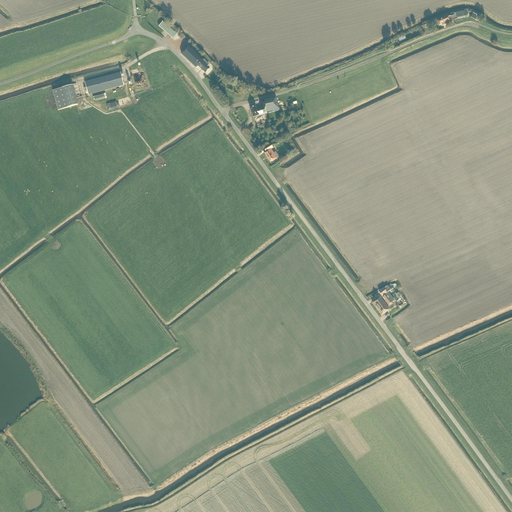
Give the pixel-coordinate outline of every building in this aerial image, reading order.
[(442,27),(449,24),(453,22),(451,17),(449,17),(448,17),(437,21),(439,26),(441,25),(442,27)] [(173,39),(178,34),(175,32),(175,33),(163,22),(159,27),(173,39)] [(203,61),(189,47),(182,54),(196,68),(198,66),(205,74),(210,69),(208,67),(209,66),(203,60),(203,61)] [(124,86),(120,73),(85,82),(88,95),(124,86)] [(72,86),(62,88),(53,91),(58,111),(78,106),(72,86)] [(256,122),(263,120),(266,119),(264,114),(280,111),(276,98),(259,101),(261,108),(257,110),(255,105),(250,107),(253,118),(259,116),(259,115),(261,115),(262,116),(254,118),(256,122)] [(271,145),(264,150),(266,153),(264,154),(270,163),(277,159),(271,150),(272,149),(273,148),(271,145)] [(384,289),(379,293),(382,297),(390,291),(387,288),(384,290),(384,289)] [(388,305),(391,303),(394,301),(389,295),(386,296),(386,295),(383,298),(388,305)] [(372,304),(382,316),(389,310),(380,298),(372,304)]
